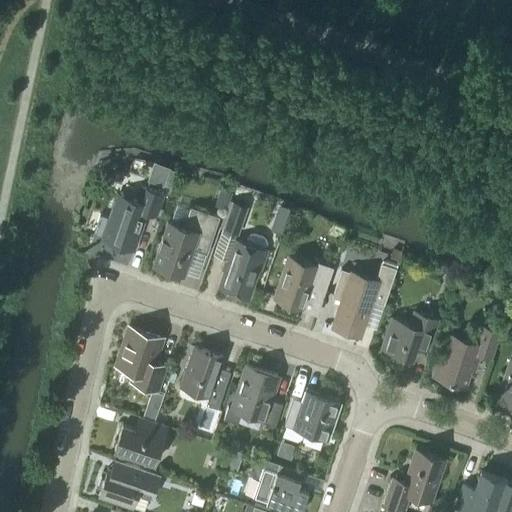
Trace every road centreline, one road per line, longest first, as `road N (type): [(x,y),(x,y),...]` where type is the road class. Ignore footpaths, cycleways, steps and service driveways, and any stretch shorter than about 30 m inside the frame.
road 1 (residential): [(53,511),(97,305),(116,290),(313,348),(378,390)]
road 2 (unclassified): [(511,111),(208,0)]
road 3 (residential): [(378,390),(511,437)]
road 4 (residential): [(336,511),(378,390)]
